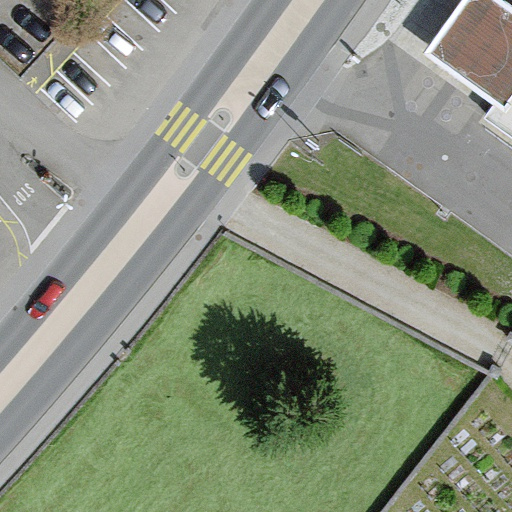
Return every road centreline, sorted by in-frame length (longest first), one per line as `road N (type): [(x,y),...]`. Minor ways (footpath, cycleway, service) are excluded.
road 1 (primary): [(123,252),(306,0)]
road 2 (primary): [(0,387),(123,252)]
road 3 (residential): [(123,252),(0,134)]
